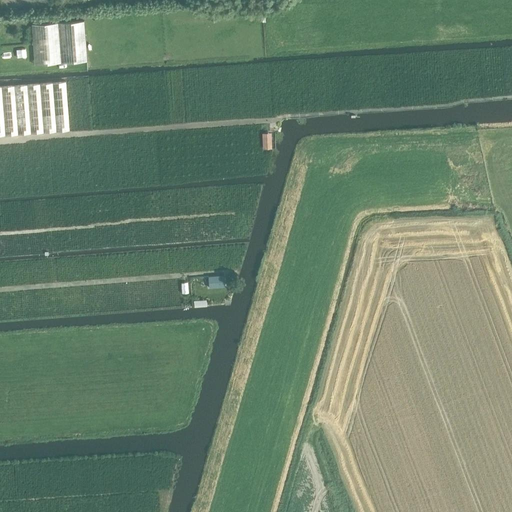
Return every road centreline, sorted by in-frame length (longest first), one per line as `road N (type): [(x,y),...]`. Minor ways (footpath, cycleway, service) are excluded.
road 1 (track): [(0,139),(267,120)]
road 2 (track): [(0,234),(234,214)]
road 3 (track): [(0,287),(222,271)]
